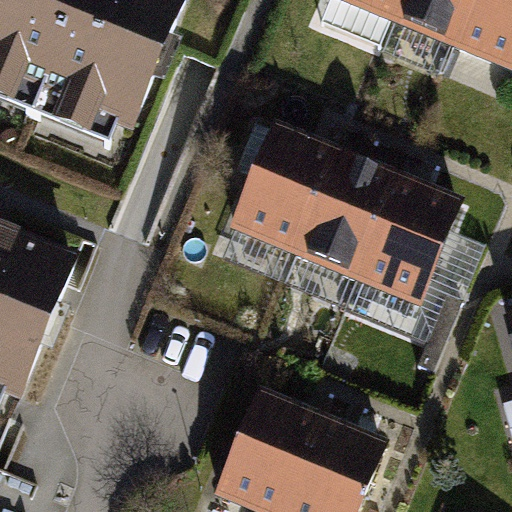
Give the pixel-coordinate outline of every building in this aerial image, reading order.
[(0,0),(0,107),(107,150),(116,129),(133,136),(187,0),(0,0)] [(511,0),(329,0),(327,4),(511,79),(511,0)] [(317,147),(278,131),(233,237),(421,315),(466,209),(424,192),(364,167),(317,147)] [(0,234),(0,406),(4,397),(22,404),(78,266),(0,234)] [(262,397),(217,504),(237,511),(366,511),(392,450),(349,432),(300,412),(262,397)]
